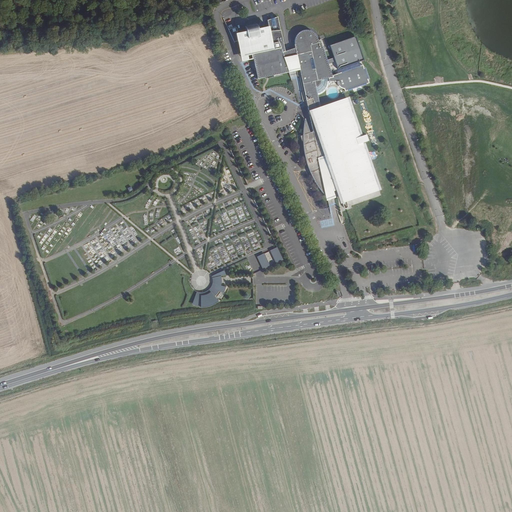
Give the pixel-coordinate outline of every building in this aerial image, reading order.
[(280,47),(282,51),(284,51),(277,17),(266,20),(267,27),(258,29),(256,23),(244,26),(245,32),(236,34),(241,62),(252,60),(251,54),(280,47)] [(319,92),(321,90),(323,88),(324,86),(325,83),(325,82),(338,82),(340,86),(342,89),(344,89),(347,93),(370,84),(363,65),(330,75),(318,35),(316,32),(314,30),(312,29),(309,28),(305,27),(303,28),(301,28),(300,29),(298,30),(296,33),(294,36),(293,39),(293,42),(295,47),(282,52),(280,48),(252,54),(258,78),(300,69),(309,113),(321,110),(316,93),(319,92)] [(330,46),(338,71),(364,61),(356,37),(330,46)] [(321,110),(309,113),(313,131),(310,132),(307,123),(304,124),(303,131),(303,139),(303,146),(304,152),(306,159),(308,167),(309,169),(310,171),(313,179),(317,185),(320,190),(327,198),(326,193),(328,192),(332,191),(335,190),(338,189),(344,207),(344,208),(345,209),(346,209),(347,209),(348,208),(348,207),(347,204),(346,195),(352,194),(358,192),(364,190),(369,187),(377,183),(363,142),(369,140),(367,134),(361,136),(349,103),(349,101),(321,110)] [(277,248),(270,251),(276,264),(283,260),(277,248)] [(264,254),(257,257),(263,270),(270,266),(264,254)] [(215,278),(214,275),(211,277),(212,279),(212,283),(212,284),(211,286),(211,288),(208,291),(206,292),(205,293),(201,293),(199,293),(197,292),(192,304),(197,306),(201,306),(201,296),(203,296),(204,296),(205,296),(207,295),(208,295),(209,294),(210,293),(211,293),(214,297),(216,296),(218,294),(219,291),(214,289),(215,285),(221,286),(221,281),(221,279),(221,276),(215,278)] [(221,286),(215,285),(214,289),(219,291),(223,294),(225,291),(226,287),(221,286)] [(203,296),(201,296),(201,306),(201,308),(207,307),(212,305),(215,304),(218,302),(214,297),(211,293),(210,293),(209,294),(208,295),(207,295),(205,296),(204,296),(203,296)]
